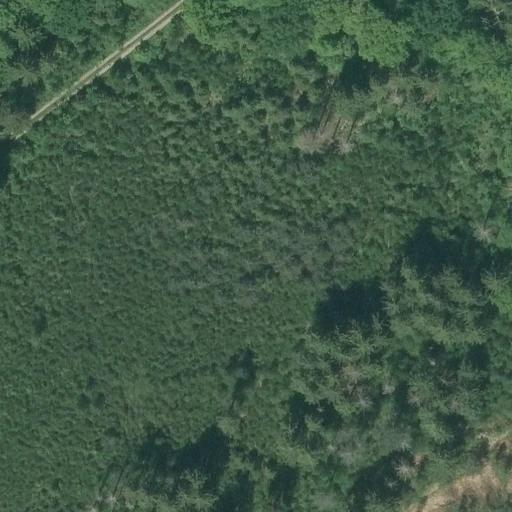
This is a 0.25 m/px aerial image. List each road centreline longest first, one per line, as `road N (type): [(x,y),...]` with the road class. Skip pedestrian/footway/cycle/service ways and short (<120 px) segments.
road 1 (track): [(0,150),(190,0)]
road 2 (track): [(388,511),(511,415)]
